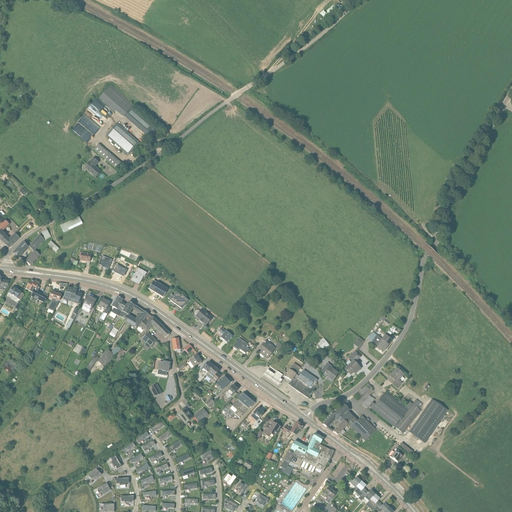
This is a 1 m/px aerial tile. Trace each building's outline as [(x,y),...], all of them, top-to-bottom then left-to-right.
[(111,85),(99,99),(114,111),(116,110),(123,116),(124,116),(130,108),(133,105),(111,85)] [(153,128),(130,108),(124,116),(147,136),(153,128)] [(142,146),(121,127),(118,124),(107,136),(128,155),(134,149),(137,152),(142,146)] [(120,164),(116,161),(98,145),(94,149),(116,169),(120,164)] [(95,178),(100,172),(94,167),(98,163),(93,159),(85,168),(95,178)] [(63,234),(83,226),(80,218),(60,226),(63,234)] [(10,239),(1,232),(9,224),(5,220),(0,225),(0,240),(0,241),(1,242),(4,245),(10,239)] [(42,232),(46,239),(51,236),(47,229),(42,232)] [(9,248),(19,238),(15,234),(10,239),(4,245),(9,248)] [(39,236),(29,247),(28,248),(33,252),(43,239),(39,236)] [(28,246),(24,242),(13,254),(18,258),(28,246)] [(56,252),(59,249),(51,242),(48,245),(56,252)] [(26,263),(30,266),(39,255),(35,252),(34,252),(26,263)] [(86,262),(89,263),(91,254),(81,253),(80,260),(86,261),(86,262)] [(102,267),(108,269),(111,260),(102,257),(99,263),(103,264),(102,267)] [(117,265),(116,268),(114,272),(123,277),(126,270),(125,269),(117,265)] [(136,273),(132,281),(138,284),(142,276),(144,277),(146,273),(137,268),(135,272),(136,273)] [(36,289),(39,284),(35,281),(34,282),(31,280),(25,289),(28,291),(32,286),(36,289)] [(1,281),(0,286),(0,289),(1,291),(5,292),(8,288),(9,286),(9,282),(1,281)] [(156,283),(152,291),(159,295),(160,296),(161,296),(163,297),(162,297),(163,297),(165,293),(167,290),(156,283)] [(21,292),(13,287),(8,295),(16,299),(17,299),(20,301),(24,295),(21,292)] [(73,290),(67,288),(64,297),(70,299),(73,290)] [(42,294),(34,290),(31,296),(34,298),(32,302),(43,307),(45,303),(49,295),(43,292),(42,294)] [(80,302),(82,295),(76,293),(77,291),(73,290),(70,299),(80,302)] [(55,308),(59,300),(60,301),(61,296),(51,292),(49,298),(52,298),(49,306),(55,308)] [(177,294),(174,298),(171,301),(171,302),(170,303),(173,307),(174,307),(173,307),(174,306),(180,310),(181,309),(181,308),(188,301),(182,296),(181,297),(177,294)] [(96,301),(88,297),(83,306),(90,310),(88,313),(91,315),(96,307),(93,305),(96,301)] [(119,317),(126,306),(121,303),(122,300),(118,297),(113,306),(114,307),(111,312),(119,317)] [(107,307),(110,303),(102,299),(98,306),(105,310),(104,313),(103,312),(99,318),(104,321),(111,309),(107,307)] [(136,330),(136,329),(138,327),(140,325),(147,314),(140,309),(134,305),(128,303),(126,306),(119,317),(118,319),(113,327),(112,328),(119,333),(125,323),(136,330)] [(195,313),(195,314),(195,315),(196,316),(196,317),(206,325),(212,318),(206,313),(207,313),(202,309),(200,312),(199,311),(198,311),(197,311),(196,312),(195,312),(195,313)] [(140,325),(138,327),(140,329),(140,328),(141,329),(141,330),(143,332),(143,331),(144,332),(145,334),(146,333),(153,325),(151,323),(154,319),(152,317),(152,318),(149,315),(140,325)] [(380,320),(387,326),(389,323),(384,320),(385,318),(383,316),(380,320)] [(153,325),(165,338),(169,334),(158,322),(154,319),(151,323),(153,325)] [(221,338),(226,343),(232,337),(221,328),(218,331),(223,335),(221,338)] [(391,335),(387,332),(381,339),(388,345),(392,340),(389,338),(391,335)] [(141,340),(144,342),(150,336),(148,333),(141,340)] [(370,344),(373,345),(382,353),(388,345),(381,339),(374,334),(367,337),(370,344)] [(156,341),(150,336),(144,342),(150,348),(156,341)] [(329,347),(323,338),(320,341),(320,342),(317,344),(323,351),(329,347)] [(239,339),(233,348),(236,350),(238,347),(240,349),(246,354),(249,349),(245,347),(247,345),(239,339)] [(263,351),(260,355),(263,358),(264,356),(267,358),(275,348),(272,346),(270,349),(264,344),(261,349),(263,351)] [(188,354),(189,353),(193,349),(189,345),(184,349),(188,354)] [(97,361),(105,368),(115,356),(116,354),(121,349),(117,346),(111,353),(107,350),(97,361)] [(121,358),(125,354),(123,353),(124,352),(121,350),(117,355),(113,359),(116,362),(120,357),(121,358)] [(357,372),(360,369),(355,362),(357,360),(353,354),(349,358),(353,362),(345,369),(351,375),(356,370),(357,372)] [(99,358),(95,355),(85,370),(89,372),(99,358)] [(201,362),(197,355),(188,361),(193,368),(201,362)] [(280,372),(283,374),(285,371),(273,362),(270,367),(276,371),(277,370),(280,372)] [(167,375),(167,372),(168,372),(169,364),(163,363),(159,363),(158,370),(159,370),(158,374),(167,375)] [(203,370),(208,373),(208,374),(214,367),(208,363),(203,370)] [(294,364),(288,373),(286,372),(283,376),(288,379),(287,380),(288,380),(290,381),(291,381),(300,369),(299,369),(300,368),(294,364)] [(214,367),(208,374),(208,373),(204,378),(209,383),(211,381),(215,383),(221,376),(217,373),(219,371),(214,367)] [(331,383),(338,373),(330,367),(323,375),(327,378),(326,379),(331,383)] [(300,369),(291,381),(290,381),(290,382),(289,385),(308,398),(314,391),(311,389),(317,380),(300,369)] [(404,375),(396,369),(389,376),(395,382),(394,383),(399,388),(403,383),(400,380),(404,375)] [(266,374),(264,377),(278,387),(280,385),(282,381),(280,380),(283,376),(278,372),(275,376),(268,371),(266,374)] [(221,391),(229,383),(224,378),(221,381),(220,380),(216,384),(219,387),(213,393),(217,396),(221,392),(221,391)] [(157,384),(149,388),(154,398),(162,394),(157,384)] [(237,395),(235,393),(237,390),(233,386),(226,393),(233,399),(235,397),(237,395)] [(354,397),(357,401),(364,394),(367,391),(363,388),(361,389),(354,397)] [(231,417),(234,414),(248,399),(242,394),(241,394),(239,392),(237,395),(235,397),(238,400),(232,406),(229,403),(223,410),(231,417)] [(374,405),(372,403),(369,407),(371,409),(390,425),(404,407),(385,392),(374,405)] [(372,403),(374,400),(370,396),(362,406),(367,410),(369,407),(372,403)] [(209,408),(211,407),(214,403),(210,399),(205,404),(209,408)] [(254,404),(248,399),(234,414),(239,418),(250,406),(251,407),(254,404)] [(409,401),(404,407),(390,425),(393,427),(394,427),(402,434),(421,411),(419,409),(422,405),(416,400),(412,404),(409,401)] [(431,400),(409,435),(426,445),(448,410),(431,400)] [(354,418),(352,420),(346,414),(350,410),(344,404),(333,414),(332,413),(324,422),(323,424),(327,428),(336,418),(341,423),(333,432),(337,435),(338,434),(342,435),(345,432),(343,429),(347,425),(365,442),(377,431),(362,417),(358,422),(354,418)] [(178,415),(185,425),(193,419),(185,409),(178,415)] [(200,420),(200,421),(206,416),(205,416),(207,414),(203,409),(193,416),(198,422),(200,420)] [(257,421),(259,419),(265,413),(261,410),(260,411),(258,409),(253,414),(255,415),(253,417),(257,421)] [(158,429),(163,426),(161,422),(151,429),(153,433),(158,429)] [(301,430),(303,426),(296,422),(292,430),(285,427),(282,432),(289,436),(290,433),(295,436),(298,429),(301,430)] [(280,428),(272,423),(270,426),(268,425),(264,432),(269,436),(271,433),(275,436),(280,428)] [(166,439),(171,435),(168,431),(159,439),(161,442),(166,438),(166,439)] [(254,438),(257,440),(262,433),(259,431),(254,438)] [(146,432),(137,439),(139,443),(144,439),(149,436),(146,432)] [(315,434),(314,434),(312,438),(307,448),(302,460),(302,461),(322,471),(323,471),(328,461),(327,460),(328,458),(329,457),(330,457),(329,456),(317,450),(319,446),(323,439),(315,434)] [(153,441),(143,447),(145,451),(150,448),(155,445),(153,441)] [(169,448),(171,452),(176,448),(177,449),(181,445),(179,442),(169,448)] [(292,456),(299,444),(294,442),(289,452),(288,452),(284,460),(284,461),(280,469),(284,472),(286,469),(287,466),(289,463),(293,456),(292,456)] [(136,447),(133,443),(123,450),(125,455),(131,450),(136,447)] [(401,443),(399,446),(410,455),(413,452),(401,443)] [(302,460),(307,448),(299,444),(292,456),(293,456),(296,458),(297,457),(302,460)] [(325,448),(319,446),(317,450),(329,456),(333,448),(328,444),(325,448)] [(212,454),(210,451),(201,456),(203,459),(205,458),(207,462),(213,458),(211,455),(212,454)] [(393,452),(392,453),(389,457),(397,463),(401,456),(395,451),(394,453),(393,452)] [(160,452),(150,459),(152,462),(157,459),(162,456),(160,452)] [(143,458),(141,454),(130,461),(133,465),(138,461),(143,458)] [(184,461),(190,458),(188,454),(177,460),(179,463),(184,461)] [(121,467),(115,456),(111,459),(112,462),(111,463),(114,468),(115,467),(117,470),(121,467)] [(253,464),(246,461),(243,466),(250,470),(253,464)] [(150,468),(147,464),(136,471),(139,475),(145,471),(150,468)] [(168,468),(167,464),(156,469),(157,473),(163,470),(168,468)] [(338,466),(332,474),(336,477),(342,469),(338,466)] [(96,467),(84,478),(91,485),(103,474),(96,467)] [(224,480),(227,483),(227,484),(230,486),(236,477),(233,475),(231,477),(228,475),(224,480)] [(152,476),(140,481),(142,486),(149,483),(154,481),(152,476)] [(352,478),(349,481),(353,485),(356,487),(360,482),(356,478),(354,480),(352,478)] [(107,482),(93,490),(98,499),(113,490),(107,482)] [(353,491),(359,497),(365,491),(363,489),(366,487),(360,482),(356,487),(353,491)] [(236,489),(239,491),(238,492),(242,494),(248,486),(245,484),(244,485),(240,483),(236,489)] [(328,503),(336,494),(330,489),(329,490),(327,489),(324,493),(323,492),(318,499),(319,500),(319,502),(323,504),(324,504),(327,500),(329,502),(328,503)] [(367,498),(370,500),(374,495),(370,491),(368,493),(365,491),(359,497),(358,499),(361,502),(365,497),(367,499),(367,498)] [(269,500),(260,494),(258,498),(259,498),(257,502),(263,506),(265,502),(267,503),(269,500)] [(374,495),(370,500),(368,503),(375,509),(376,508),(380,504),(377,502),(379,499),(374,495)] [(226,509),(231,511),(232,511),(235,509),(236,509),(238,506),(229,501),(227,504),(228,505),(226,509)]
